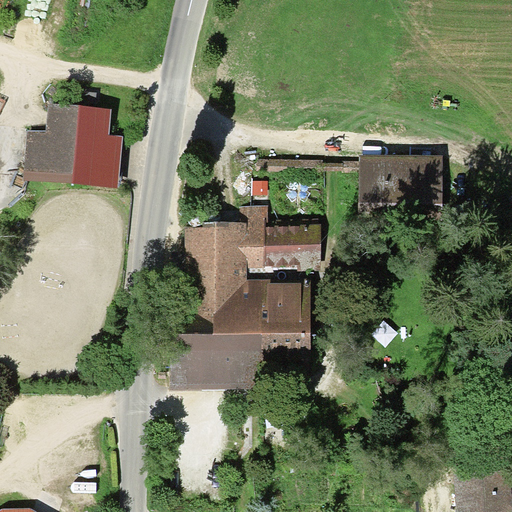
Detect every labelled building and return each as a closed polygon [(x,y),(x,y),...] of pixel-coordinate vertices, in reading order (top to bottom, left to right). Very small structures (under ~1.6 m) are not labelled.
[(83,91),(81,102),(95,103),(97,92),(83,91)] [(111,108),(49,103),(47,132),(29,131),(25,181),(118,188),(122,135),(109,134),(111,108)] [(359,202),(443,203),(443,156),(360,155),(359,202)] [(338,159),(259,159),(259,168),(338,168),(338,159)] [(241,221),(184,221),(185,333),(168,333),(168,389),(312,389),(312,282),(270,282),(270,279),(248,279),(248,266),(320,266),(320,220),(269,220),(269,205),(241,205),(241,221)] [(504,511),(503,478),(451,480),(453,511),(504,511)]
